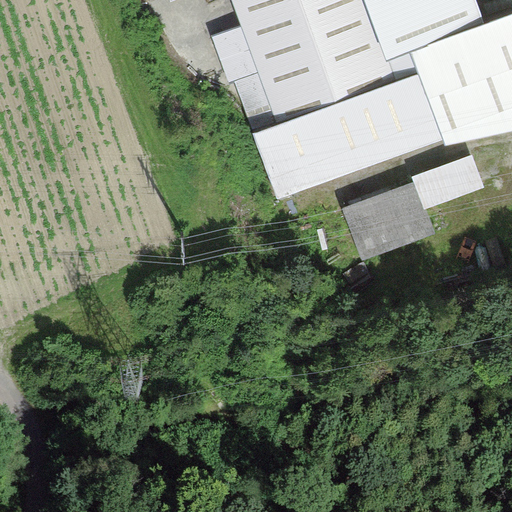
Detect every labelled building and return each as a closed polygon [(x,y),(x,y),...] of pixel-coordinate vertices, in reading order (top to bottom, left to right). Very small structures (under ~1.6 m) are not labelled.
[(237,0),(281,116),(394,73),(390,62),(365,0),(237,0)] [(412,53),(484,26),(473,0),(365,0),(390,62),(412,53)] [(511,16),(484,26),(412,53),(418,71),(442,136),(444,144),(511,130),(511,16)] [(442,136),(418,71),(255,132),(278,197),(442,136)] [(411,187),(344,212),(362,258),(428,233),(411,187)]
